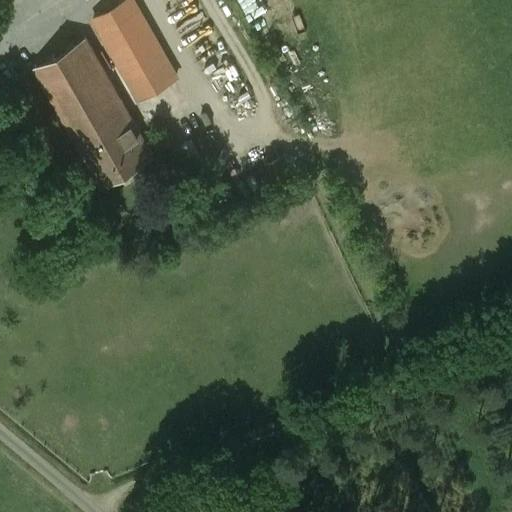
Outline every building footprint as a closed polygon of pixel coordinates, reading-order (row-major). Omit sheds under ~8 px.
[(133,0),(122,0),(93,17),(138,96),(176,75),(133,0)] [(267,0),(252,4),(258,26),(297,16),(292,0),(267,0)] [(305,15),(274,26),(289,65),(310,57),(305,44),(314,40),(305,15)] [(152,155),(85,36),(35,65),(102,183),(152,155)] [(0,74),(0,90),(9,84),(6,85),(0,74)] [(282,154),(267,162),(281,189),(295,182),(282,154)]
